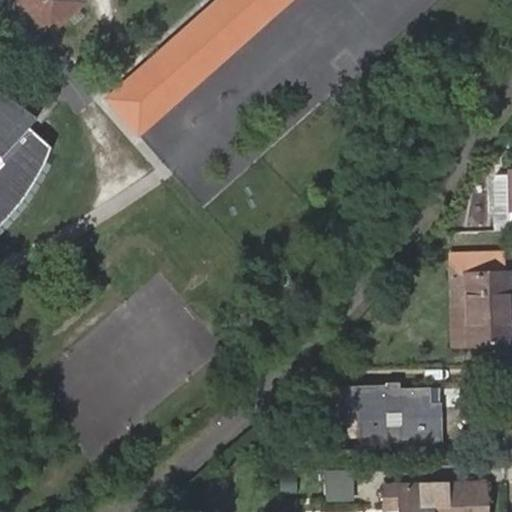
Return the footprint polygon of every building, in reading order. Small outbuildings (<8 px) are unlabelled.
[(82,0),(17,0),(53,38),(88,6),(82,0)] [(223,0),(108,104),(140,140),(294,0),(223,0)] [(0,223),(2,222),(15,208),(31,183),(42,165),(50,149),(34,134),(30,139),(24,133),(28,129),(37,119),(0,92),(0,223)] [(34,134),(28,129),(24,133),(30,139),(34,134)] [(493,169),(493,206),(504,206),(504,169),(493,169)] [(458,276),(462,345),(504,343),(502,273),(498,273),(497,254),(442,256),(443,277),(458,276)] [(446,346),(462,345),(458,276),(443,277),(446,346)] [(382,395),(382,392),(381,389),(330,390),(330,412),(355,412),(355,449),(397,448),(397,429),(407,428),(407,433),(414,433),(423,433),(422,428),(434,428),(433,407),(413,407),(413,392),(394,392),(394,395),(382,395)] [(435,447),(434,428),(422,428),(423,433),(414,433),(415,448),(435,447)] [(395,510),(394,511),(478,511),(477,486),(380,489),(381,510),(395,510)]
